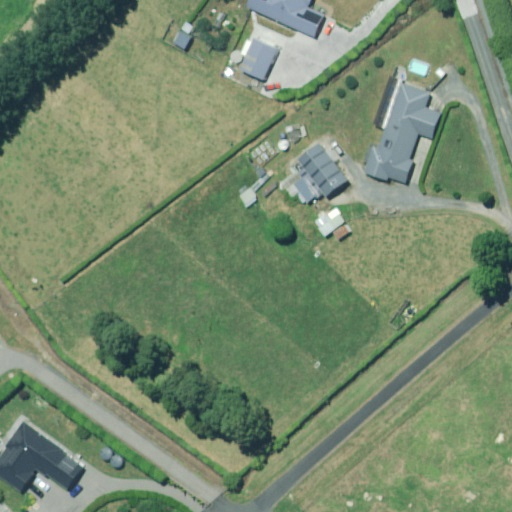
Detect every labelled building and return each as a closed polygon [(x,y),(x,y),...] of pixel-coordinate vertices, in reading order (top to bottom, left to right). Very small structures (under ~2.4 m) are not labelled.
[(311,9),(313,5),(315,6),(317,0),(256,0),(252,8),(318,39),(329,17),(311,9)] [(195,39),(183,32),(177,44),(189,51),(195,39)] [(260,39),(259,42),(252,39),(245,55),(252,58),(246,71),(268,81),(282,50),(260,39)] [(382,149),(378,148),(374,147),(368,164),(372,165),(369,174),(393,182),(392,186),(407,191),(417,162),(413,161),(422,135),(436,140),(445,114),(429,109),(434,95),(405,84),(404,88),(395,85),(386,112),(394,115),(387,135),(382,133),(378,143),(384,145),(382,149)] [(352,182),(324,145),(303,162),(308,169),(286,186),(296,198),(303,193),(312,205),(327,193),(330,198),(352,182)] [(260,199),(254,190),(243,197),(249,206),(260,199)] [(354,232),(348,225),(337,235),(342,241),(354,232)]
